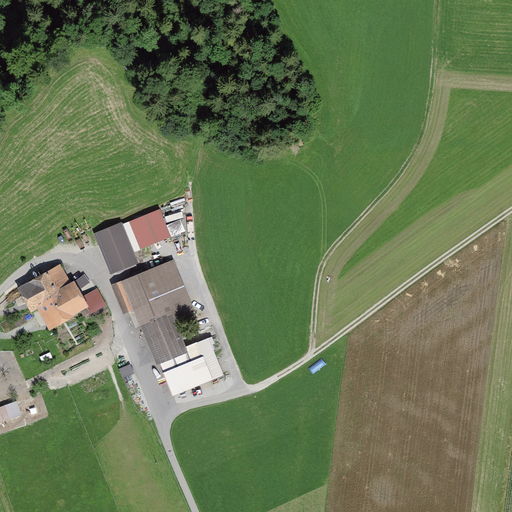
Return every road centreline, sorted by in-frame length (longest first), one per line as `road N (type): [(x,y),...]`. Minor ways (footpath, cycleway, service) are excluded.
road 1 (track): [(310,355),(322,265),(420,141),(436,0)]
road 2 (track): [(236,389),(275,378),(511,209)]
road 3 (unclassified): [(99,273),(196,511)]
